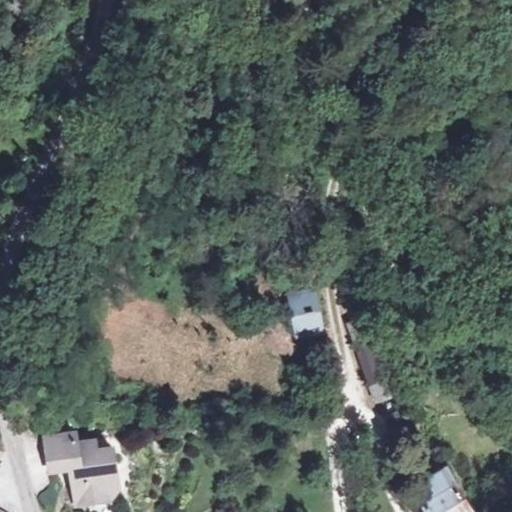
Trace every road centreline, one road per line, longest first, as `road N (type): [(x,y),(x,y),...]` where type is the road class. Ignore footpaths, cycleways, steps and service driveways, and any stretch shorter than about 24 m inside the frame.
road 1 (residential): [(106,0),(94,52),(11,265),(0,333)]
road 2 (residential): [(331,141),(336,379)]
road 3 (residential): [(0,334),(32,511)]
road 4 (track): [(402,0),(331,141)]
road 5 (residential): [(407,511),(378,437),(336,379)]
road 6 (residential): [(336,379),(341,511)]
